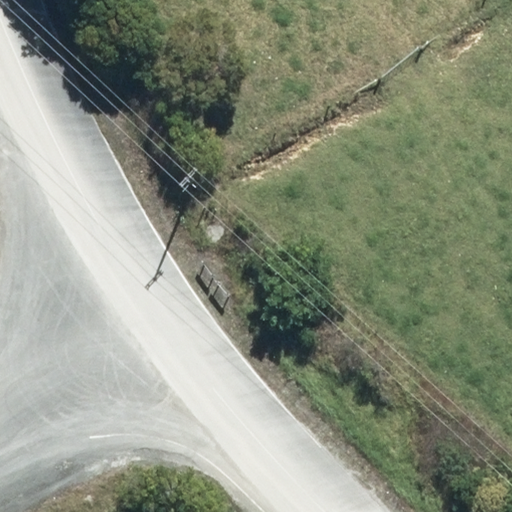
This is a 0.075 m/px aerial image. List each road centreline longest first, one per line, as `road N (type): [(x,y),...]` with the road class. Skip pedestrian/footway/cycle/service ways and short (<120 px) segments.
road 1 (unclassified): [(80,417),(0,227)]
road 2 (unclassified): [(224,511),(80,417)]
